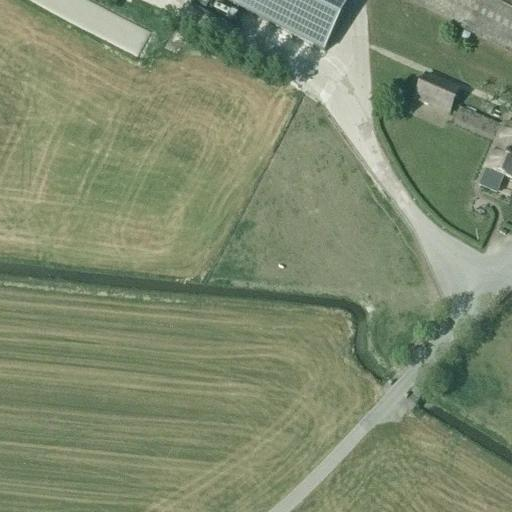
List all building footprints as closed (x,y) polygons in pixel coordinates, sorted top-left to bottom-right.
[(218,0),(324,54),(341,21),(299,0),(218,0)] [(511,0),(409,0),(479,36),(511,52),(511,0)] [(137,23),(135,37),(152,40),(154,26),(137,23)] [(415,101),(432,108),(436,99),(453,106),(459,92),(426,77),(415,101)] [(511,131),(504,128),(486,171),(511,182),(511,131)]
